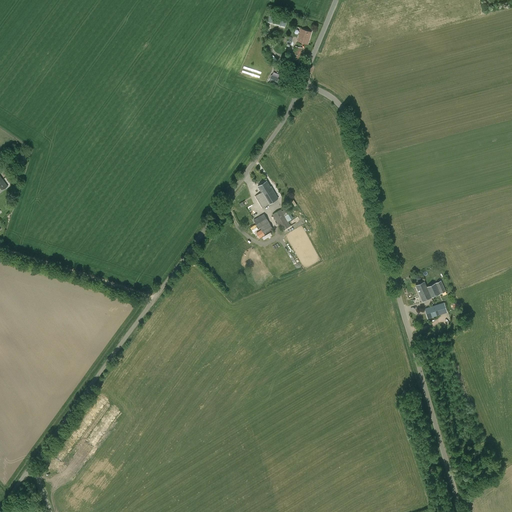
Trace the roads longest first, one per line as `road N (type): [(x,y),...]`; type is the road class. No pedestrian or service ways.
road 1 (unclassified): [(460,511),(348,122),(332,97),(301,82)]
road 2 (unclassified): [(33,465),(276,131),(301,82)]
road 3 (track): [(153,299),(0,244)]
